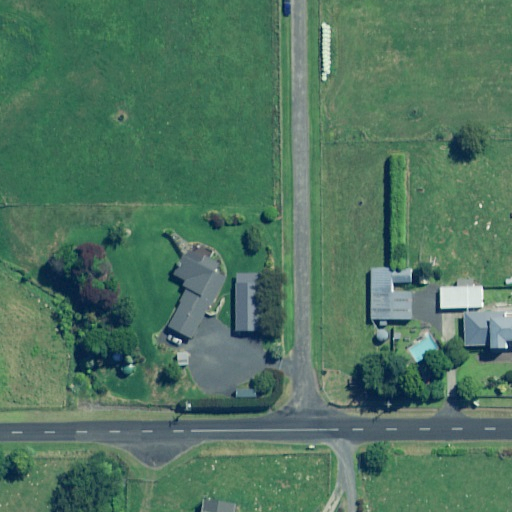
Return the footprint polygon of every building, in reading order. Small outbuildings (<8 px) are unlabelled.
[(172,328),(196,339),(204,322),(210,307),(214,309),(228,278),(218,274),(222,264),(207,257),(203,265),(186,258),(178,277),(188,281),(185,287),(188,288),(181,304),(183,305),(172,328)] [(414,271),(397,271),(375,270),(374,320),(416,321),(417,294),(397,293),(393,293),(393,284),(414,285),(414,271)] [(486,309),(485,287),(443,289),(444,310),(486,309)] [(511,312),(467,314),(468,348),(494,347),(494,350),(511,349),(511,312)] [(193,343),(167,330),(163,338),(189,351),(193,343)] [(191,354),(180,354),(181,367),(191,366),(191,354)] [(238,511),(239,504),(207,499),(205,511),(238,511)]
